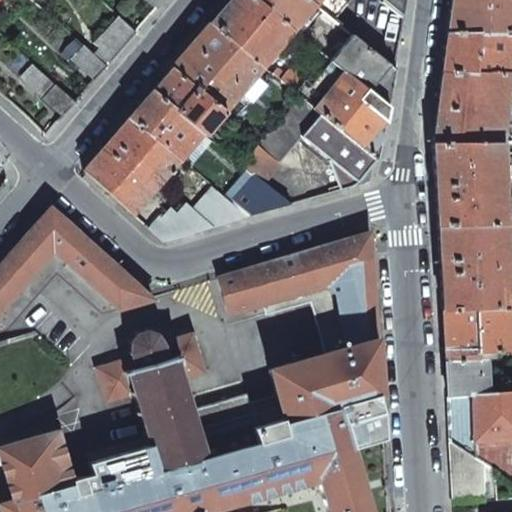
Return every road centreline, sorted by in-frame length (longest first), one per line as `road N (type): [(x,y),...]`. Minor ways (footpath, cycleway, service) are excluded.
road 1 (residential): [(426,511),(405,203)]
road 2 (residential): [(157,268),(405,203)]
road 3 (residential): [(157,268),(167,313),(120,324),(66,389),(0,429)]
road 4 (residential): [(51,176),(204,0)]
road 5 (residential): [(405,203),(402,175),(428,0)]
road 6 (residential): [(51,176),(157,268)]
